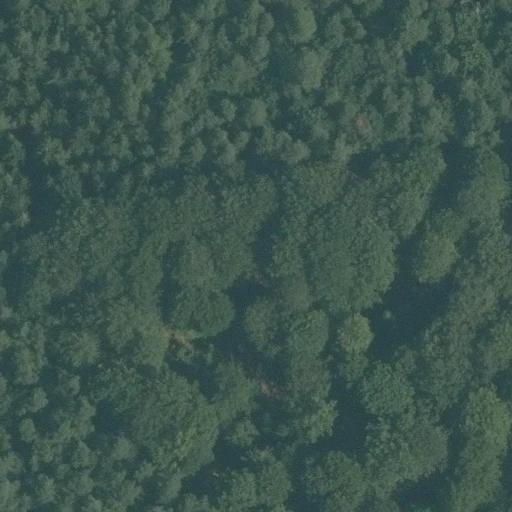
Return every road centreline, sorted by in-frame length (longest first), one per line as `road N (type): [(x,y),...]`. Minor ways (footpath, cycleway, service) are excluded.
road 1 (track): [(19,309),(27,269),(55,249),(394,188),(511,181)]
road 2 (track): [(0,293),(151,462),(213,511)]
road 3 (track): [(394,188),(511,110)]
